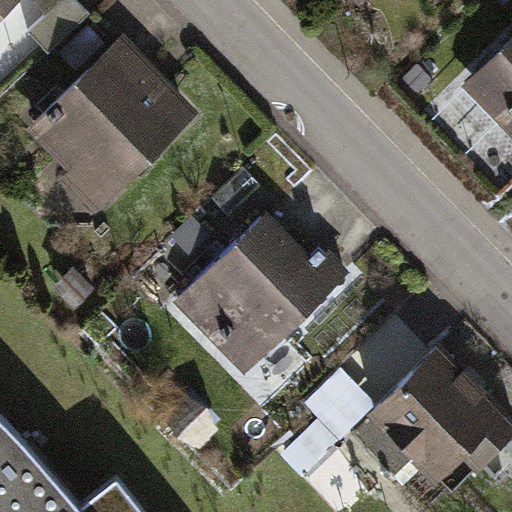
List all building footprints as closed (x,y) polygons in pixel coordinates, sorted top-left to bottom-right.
[(0,0),(0,16),(18,0),(0,0)] [(364,0),(373,10),(383,0),(364,0)] [(140,29),(53,111),(126,187),(212,105),(140,29)] [(511,39),(469,81),(511,125),(511,39)] [(280,222),(197,289),(261,367),(362,284),(333,248),(314,264),(280,222)] [(511,448),(511,407),(454,338),(371,407),(412,455),(434,437),(472,482),(511,448)] [(0,359),(0,511),(165,511),(134,470),(110,493),(78,445),(0,359)]
